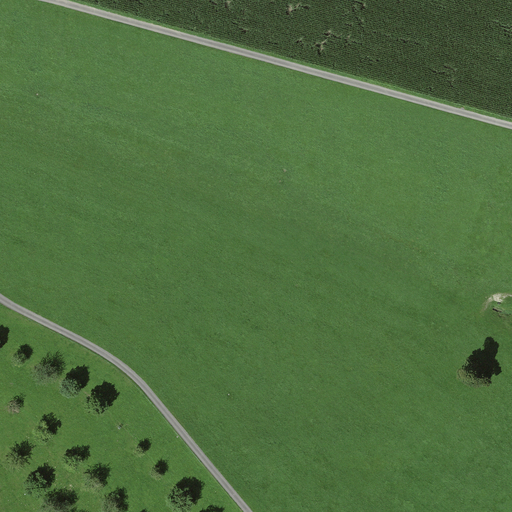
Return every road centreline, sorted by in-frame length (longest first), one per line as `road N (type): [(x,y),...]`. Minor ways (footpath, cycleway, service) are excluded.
road 1 (track): [(511,125),(50,0)]
road 2 (track): [(0,297),(125,369),(248,511)]
